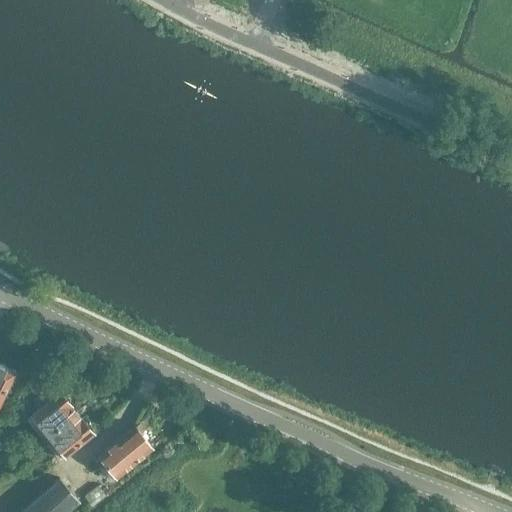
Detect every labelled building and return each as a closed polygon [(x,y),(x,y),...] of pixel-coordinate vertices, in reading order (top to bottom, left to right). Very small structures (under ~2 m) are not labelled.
[(0,402),(16,371),(0,362),(0,402)] [(17,394),(19,396),(8,404),(12,410),(33,394),(27,386),(17,394)] [(45,438),(77,412),(71,406),(72,406),(69,403),(71,399),(67,394),(62,394),(60,391),(32,414),(28,418),(45,438)] [(82,419),(77,412),(45,438),(62,459),(66,455),(66,456),(94,433),(92,430),(93,426),(89,421),(85,422),(82,419)] [(111,479),(116,476),(117,477),(153,448),(135,426),(99,455),(100,456),(96,460),(111,479)] [(65,511),(79,501),(59,478),(18,511),(65,511)]
